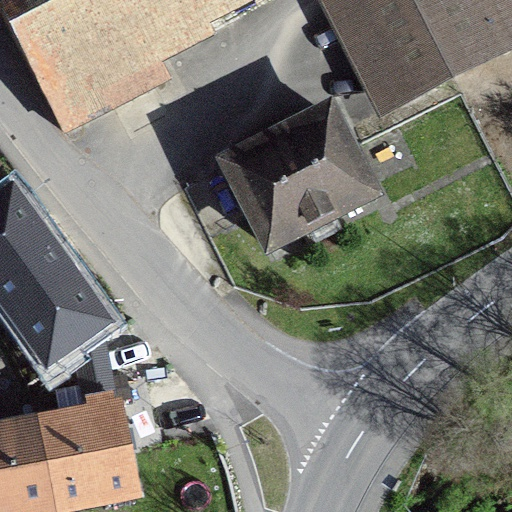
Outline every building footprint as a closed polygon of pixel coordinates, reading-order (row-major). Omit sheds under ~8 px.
[(0,0),(0,19),(62,139),(170,83),(162,67),(216,39),(211,29),(267,0),(0,0)] [(511,0),(315,0),(378,124),(511,57),(511,0)] [(469,107),(482,135),(502,126),(490,98),(469,107)] [(333,105),(214,165),(265,264),(312,240),(316,248),(342,235),(338,227),(384,204),(333,105)] [(25,193),(0,210),(0,303),(51,377),(119,330),(25,193)] [(123,441),(115,399),(33,416),(0,423),(0,511),(66,511),(136,498),(123,441)]
